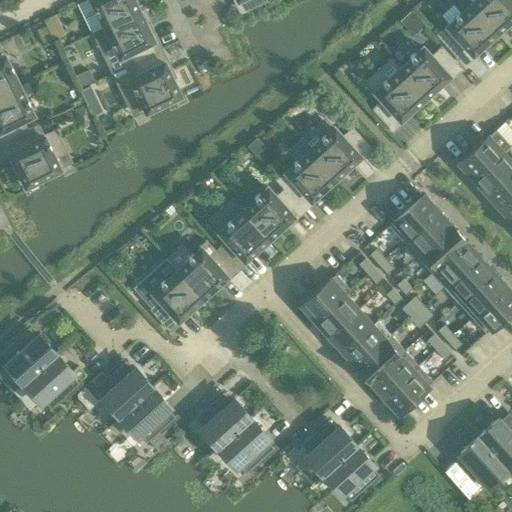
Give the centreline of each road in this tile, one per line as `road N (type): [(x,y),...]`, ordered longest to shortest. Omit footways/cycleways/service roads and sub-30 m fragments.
road 1 (residential): [(267,292),(405,445),(511,350)]
road 2 (residential): [(511,71),(267,292)]
road 3 (residential): [(267,292),(180,369),(140,324),(110,349),(62,295)]
